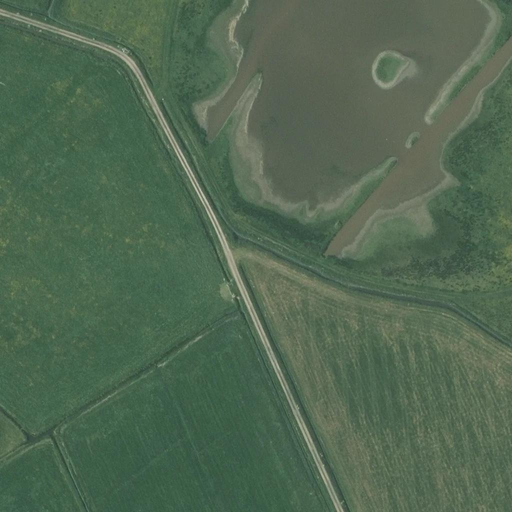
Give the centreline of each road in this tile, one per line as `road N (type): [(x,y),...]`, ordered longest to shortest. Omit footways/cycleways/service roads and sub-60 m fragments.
road 1 (track): [(0,11),(127,59),(207,209),(339,511)]
road 2 (track): [(168,87),(233,221),(327,271),(465,299),(511,291)]
